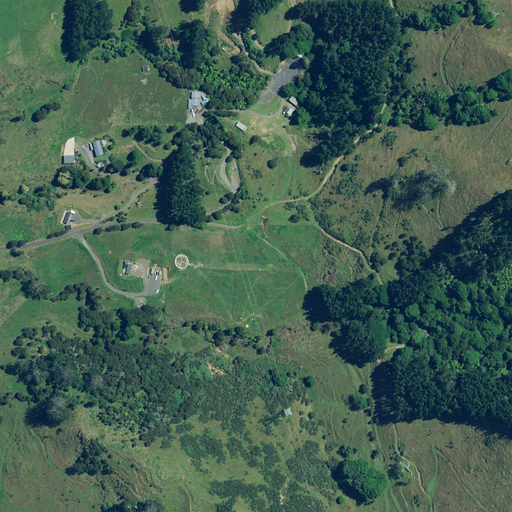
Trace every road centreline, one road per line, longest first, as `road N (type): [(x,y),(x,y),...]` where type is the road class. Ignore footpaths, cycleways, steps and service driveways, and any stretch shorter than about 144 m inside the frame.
road 1 (unclassified): [(0,242),(128,217),(230,219),(273,254),(304,300)]
road 2 (unknown): [(238,223),(219,138),(196,104),(214,85),(263,90)]
